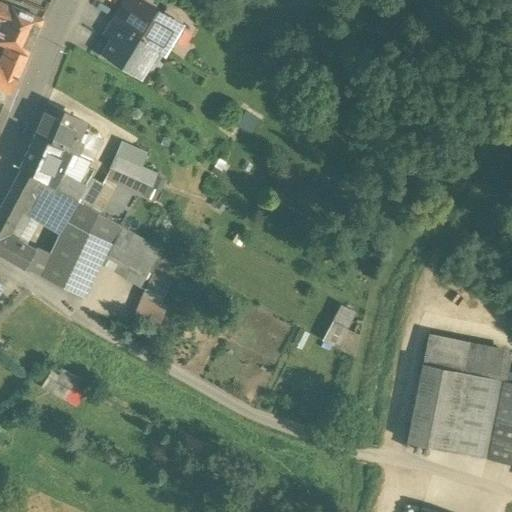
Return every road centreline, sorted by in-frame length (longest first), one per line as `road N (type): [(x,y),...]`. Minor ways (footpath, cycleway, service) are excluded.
road 1 (track): [(380,459),(412,307),(511,165)]
road 2 (secondary): [(72,0),(0,169)]
